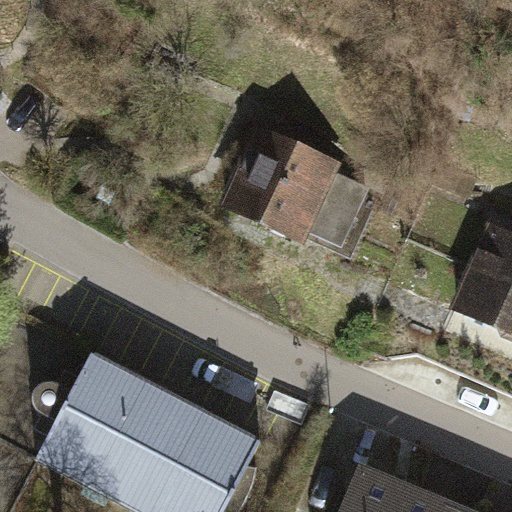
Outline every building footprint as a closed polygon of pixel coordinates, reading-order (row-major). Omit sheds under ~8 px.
[(261,133),(228,207),(302,241),(308,229),(342,245),(367,190),(331,174),(335,166),(261,133)] [(481,177),(443,160),(434,181),(472,198),(481,177)] [(481,259),(459,308),(511,331),(511,240),(478,226),(467,253),(481,259)] [(58,422),(38,462),(133,511),(241,511),(247,503),(254,486),(257,470),(250,467),(262,443),(94,355),(73,394),(56,384),(50,384),(44,385),(37,392),(35,397),(35,403),(36,408),(40,413),(58,422)] [(446,511),(448,509),(365,475),(348,511),(446,511)]
